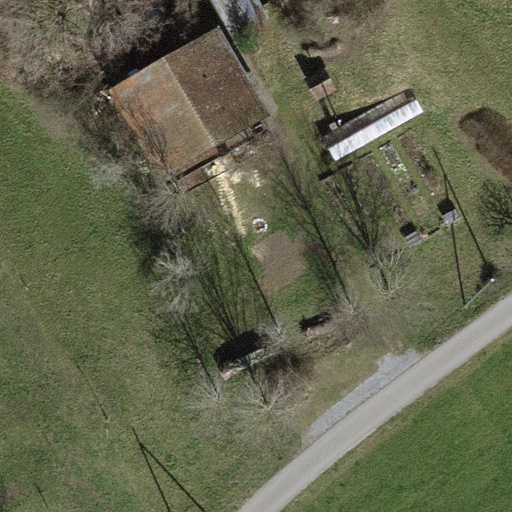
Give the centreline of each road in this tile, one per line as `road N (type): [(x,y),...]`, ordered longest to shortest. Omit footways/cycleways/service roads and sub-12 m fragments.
road 1 (residential): [(256,511),(511,310)]
road 2 (track): [(291,146),(427,375)]
